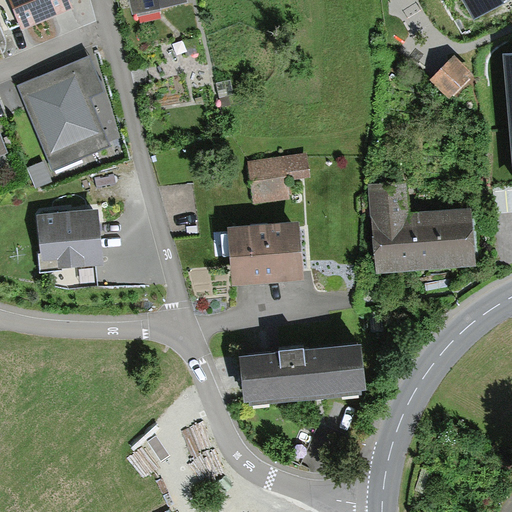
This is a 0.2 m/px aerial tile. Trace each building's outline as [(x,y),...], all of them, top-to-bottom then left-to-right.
[(12,0),(23,23),(72,0),(12,0)] [(508,0),(461,0),(473,20),(508,0)] [(87,49),(13,81),(49,162),(111,135),(91,90),(103,85),(87,49)] [(455,56),(430,79),(450,101),(475,77),(455,56)] [(0,156),(8,153),(0,133),(0,156)] [(301,154),(246,160),(250,197),(285,193),(283,172),(303,170),(301,154)] [(405,182),(370,186),(379,269),(481,258),(475,205),(409,212),(405,182)] [(104,254),(97,202),(36,210),(43,262),(104,254)] [(299,221),(230,227),(235,280),(304,273),(299,221)] [(363,341),(244,355),(250,399),(368,385),(363,341)]
